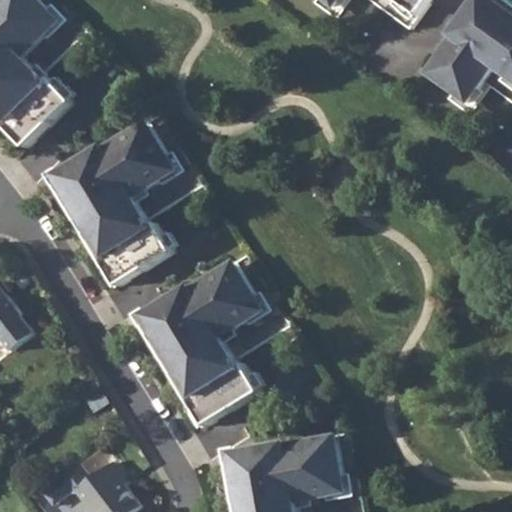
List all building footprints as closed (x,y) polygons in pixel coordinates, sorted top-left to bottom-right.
[(0,117),(31,149),(78,102),(54,78),(51,81),(46,76),(28,57),(64,22),(42,0),(3,0),(0,3),(0,117)] [(433,0),(327,0),(339,8),(344,0),(399,0),(422,16),(433,0)] [(511,0),(480,0),(456,35),(440,58),(446,62),(436,77),(460,94),(473,103),(500,66),(511,75),(511,0)] [(108,147),(55,180),(122,288),(178,252),(161,224),(157,226),(153,220),(140,198),(183,171),(155,127),(143,134),(140,129),(109,148),(108,147)] [(195,287),(142,319),(209,427),(266,393),(248,364),(244,366),(240,361),(227,338),(270,312),(242,267),(230,275),(227,269),(196,289),(195,287)] [(0,334),(2,335),(16,352),(38,334),(24,317),(25,317),(1,286),(0,285),(0,334)] [(290,443),(230,455),(240,511),(303,511),(301,503),(352,494),(341,442),(328,445),(327,439),(291,446),(290,443)] [(137,511),(144,507),(127,485),(131,482),(115,462),(79,491),(89,503),(87,511),(137,511)]
